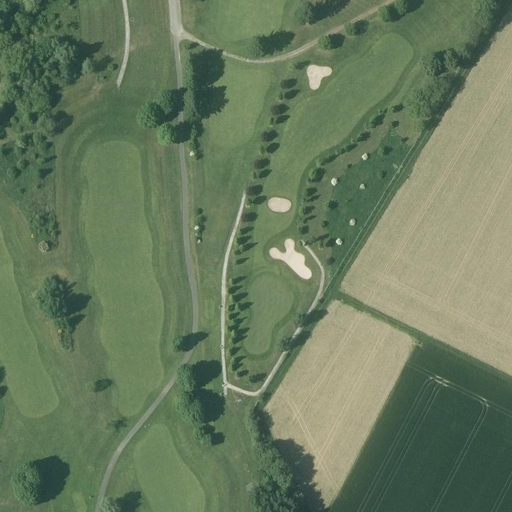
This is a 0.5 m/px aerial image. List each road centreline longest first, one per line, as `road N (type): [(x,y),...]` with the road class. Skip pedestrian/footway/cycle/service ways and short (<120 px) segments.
road 1 (track): [(510,0),(253,416),(305,511)]
road 2 (track): [(174,0),(192,345),(124,442),(98,511)]
road 3 (track): [(511,383),(332,295)]
